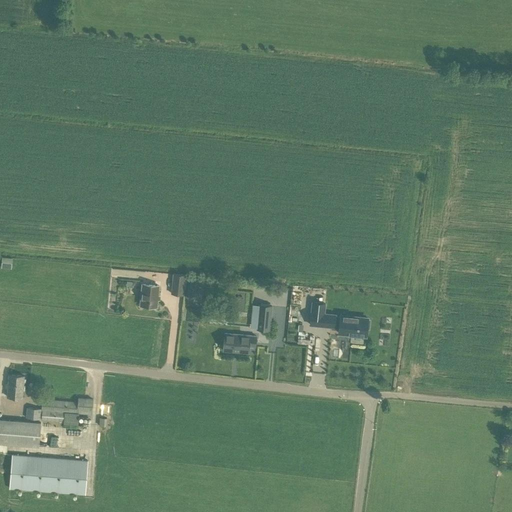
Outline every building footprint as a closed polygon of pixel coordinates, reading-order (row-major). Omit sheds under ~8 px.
[(2,257),(1,268),(11,269),(12,258),(2,257)] [(184,290),(186,277),(186,275),(173,273),(171,294),(184,295),(184,290)] [(184,294),(193,295),(195,278),(186,277),(184,290),(184,294)] [(142,284),(140,305),(156,307),(159,285),(142,284)] [(291,321),(302,321),(303,301),(292,300),(291,321)] [(325,303),(312,302),(310,324),(334,326),(334,325),(339,325),(339,333),(366,336),(366,328),(369,328),(370,319),(367,319),(367,318),(341,315),(340,316),(335,316),(335,314),(324,313),(325,303)] [(272,305),(259,304),(257,328),(269,329),(272,305)] [(224,332),(222,350),(248,352),(249,346),(255,347),(256,335),(224,332)] [(332,374),(359,374),(359,361),(333,360),(332,374)] [(9,374),(7,396),(22,398),(24,376),(9,374)] [(26,407),(26,418),(41,419),(63,421),(63,423),(77,424),(78,413),(91,414),(92,399),(78,398),(77,402),(42,399),(41,409),(26,407)] [(0,419),(0,443),(39,447),(41,423),(0,419)] [(11,454),(8,488),(85,494),(88,460),(11,454)]
